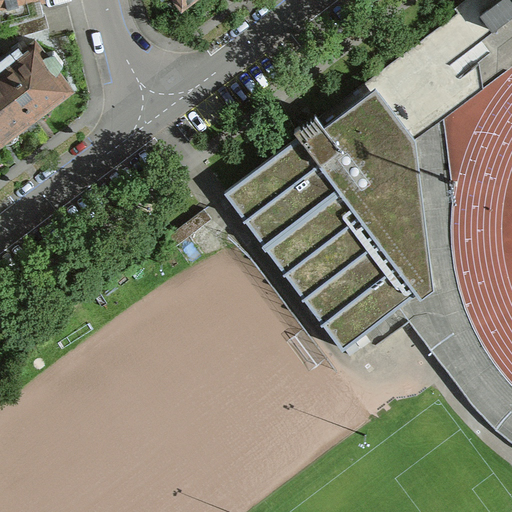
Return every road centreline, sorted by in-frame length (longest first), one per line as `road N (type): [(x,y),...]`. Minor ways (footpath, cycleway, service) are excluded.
road 1 (residential): [(148,131),(319,0)]
road 2 (residential): [(0,240),(148,131)]
road 3 (residential): [(114,0),(148,131)]
